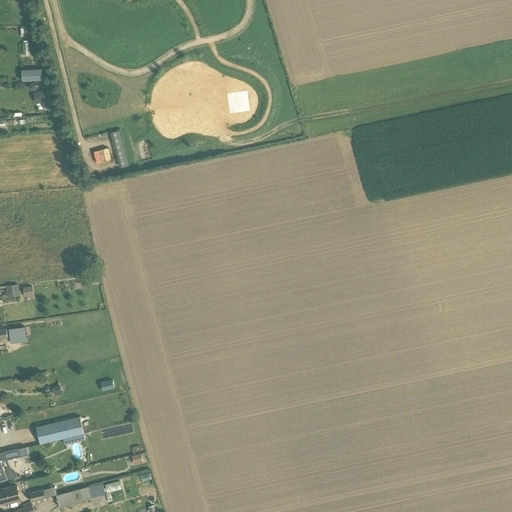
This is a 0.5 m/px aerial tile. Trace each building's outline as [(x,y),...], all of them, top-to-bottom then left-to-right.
[(42,69),(21,70),(22,80),(42,80),(42,69)] [(40,103),(43,102),(50,100),(48,89),(37,92),(40,103)] [(63,236),(56,196),(36,200),(43,240),(63,236)] [(7,286),(8,297),(20,296),(19,284),(7,286)] [(25,327),(9,329),(11,343),(27,341),(25,327)] [(113,379),(102,381),(103,390),(115,388),(113,379)] [(60,385),(54,387),(58,395),(63,393),(60,385)] [(84,433),(81,417),(37,428),(41,443),(84,433)] [(19,449),(5,452),(6,457),(7,460),(8,460),(21,457),(19,449)] [(142,454),(132,456),(134,465),(144,462),(142,454)] [(0,459),(0,481),(18,477),(18,476),(18,475),(17,475),(17,474),(17,473),(16,473),(16,472),(16,471),(15,471),(15,470),(14,470),(14,469),(13,469),(13,468),(12,468),(12,467),(11,467),(11,466),(10,467),(5,469),(1,459),(0,459)] [(106,487),(104,488),(105,491),(107,491),(107,492),(121,488),(119,480),(105,484),(106,487)] [(103,484),(88,488),(88,487),(57,496),(60,507),(91,499),(91,498),(106,494),(103,484)] [(17,485),(0,489),(0,503),(3,503),(3,504),(21,500),(17,485)] [(30,494),(32,502),(46,498),(43,490),(30,494)] [(35,511),(32,502),(24,505),(25,508),(14,511),(35,511)]
